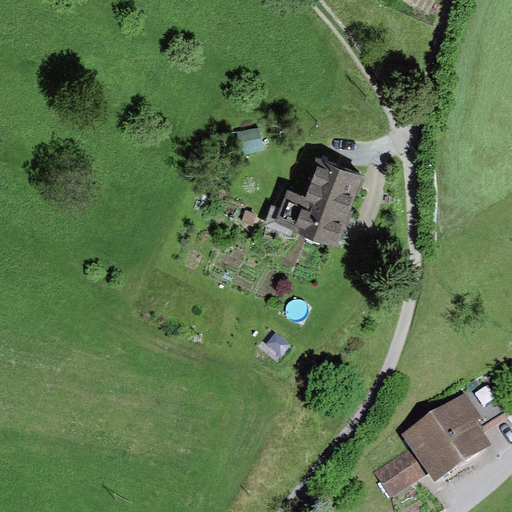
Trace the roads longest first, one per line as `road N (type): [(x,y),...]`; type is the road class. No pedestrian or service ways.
road 1 (residential): [(288,511),(385,377),(419,266),(414,132),(451,0)]
road 2 (track): [(414,132),(309,0)]
